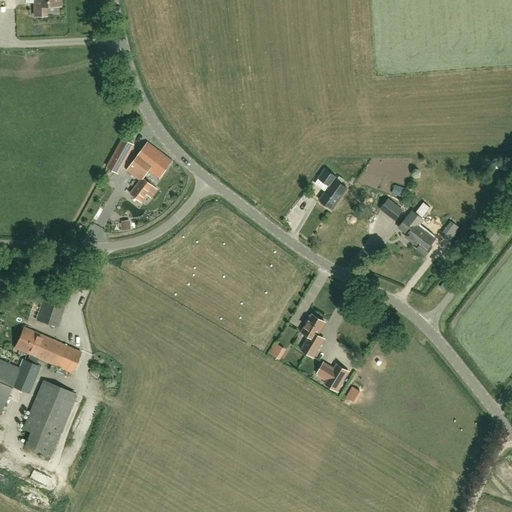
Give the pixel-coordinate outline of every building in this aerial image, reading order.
[(59,0),(33,0),(34,16),(46,16),(45,7),(60,6),(59,0)] [(133,145),(123,139),(107,168),(117,173),(133,145)] [(151,198),(157,189),(143,178),(148,171),(159,179),(172,161),(147,142),(126,171),(139,181),(130,193),(141,203),(147,195),(151,198)] [(329,186),(319,201),(320,202),(320,203),(320,204),(323,207),(325,206),(325,205),(331,210),(347,188),(334,179),(336,177),(325,170),(319,179),(329,186)] [(393,184),(389,192),(402,197),(405,188),(393,184)] [(395,220),(402,211),(388,200),(381,209),(395,220)] [(431,248),(428,246),(435,238),(407,217),(399,228),(408,234),(406,237),(418,246),(416,249),(425,255),(431,248)] [(120,230),(130,229),(129,220),(119,220),(120,230)] [(440,231),(447,237),(456,226),(449,220),(440,231)] [(44,296),(36,320),(58,327),(66,303),(63,302),(67,291),(50,285),(46,297),(44,296)] [(309,337),(301,350),(313,357),(323,339),(317,335),(324,322),(312,315),(311,317),(309,316),(306,322),(307,322),(302,332),(309,337)] [(81,352),(23,327),(14,348),(72,373),(81,352)] [(278,360),(285,348),(274,342),(267,354),(278,360)] [(0,405),(3,407),(12,386),(29,393),(40,367),(23,359),(19,368),(0,359),(0,405)] [(317,373),(328,379),(325,384),(336,391),(348,372),(337,365),(334,370),(323,364),(317,373)] [(77,394),(43,380),(22,429),(30,432),(25,446),(50,457),(77,394)]
